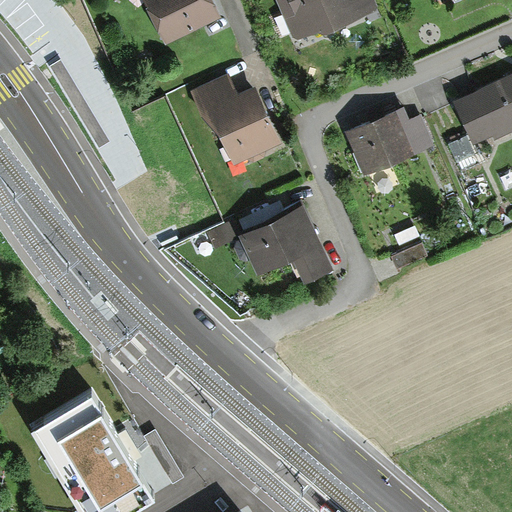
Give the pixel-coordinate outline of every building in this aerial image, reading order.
[(147,0),(166,39),(222,13),(215,0),(147,0)] [(281,0),(289,12),(294,9),(304,25),(316,19),(320,27),(358,5),(355,0),(281,0)] [(111,141),(61,59),(50,66),(100,148),(111,141)] [(268,145),(283,137),(255,80),(238,88),(229,69),(191,87),(203,111),(219,126),(234,160),(246,155),(254,159),(265,154),(268,145)] [(511,118),(511,70),(452,99),(465,125),(469,123),(474,132),(493,123),(489,115),(506,107),(511,118)] [(348,147),(358,170),(412,146),(394,106),(380,112),(377,104),(364,110),(368,117),(345,127),(353,145),(348,147)] [(464,132),(445,141),(451,155),(470,146),(464,132)] [(307,216),(301,204),(284,212),(285,216),(244,235),(246,241),(237,245),(235,250),(241,262),(247,262),(255,258),(261,270),(295,253),(308,279),(329,269),(304,218),(307,216)] [(236,238),(229,223),(209,232),(216,248),(236,238)] [(392,252),(398,266),(428,254),(423,240),(392,252)] [(110,511),(150,490),(92,390),(33,423),(84,511),(110,511)]
